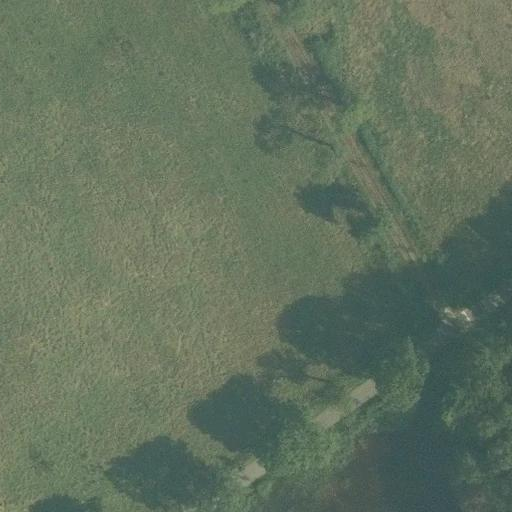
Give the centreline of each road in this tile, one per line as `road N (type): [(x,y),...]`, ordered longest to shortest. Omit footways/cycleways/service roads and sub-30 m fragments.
road 1 (unclassified): [(197,511),(511,287)]
road 2 (track): [(452,329),(263,0)]
